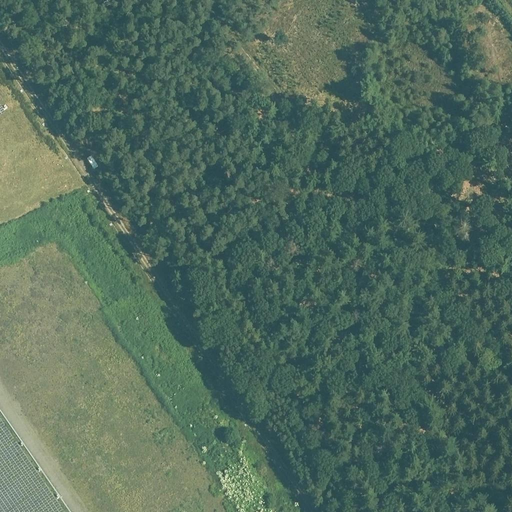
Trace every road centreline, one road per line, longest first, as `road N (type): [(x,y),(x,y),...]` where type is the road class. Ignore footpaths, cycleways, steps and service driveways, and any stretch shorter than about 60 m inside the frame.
road 1 (track): [(312,511),(0,45)]
road 2 (track): [(511,388),(366,199)]
